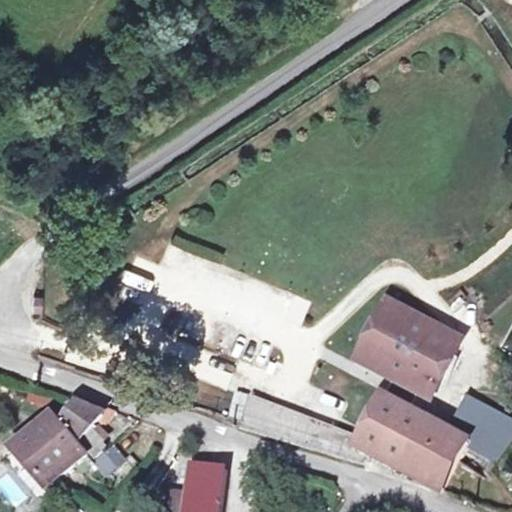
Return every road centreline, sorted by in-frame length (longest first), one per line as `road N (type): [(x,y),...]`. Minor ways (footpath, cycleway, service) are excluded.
road 1 (unclassified): [(0,283),(388,0)]
road 2 (unclassified): [(0,356),(356,497)]
